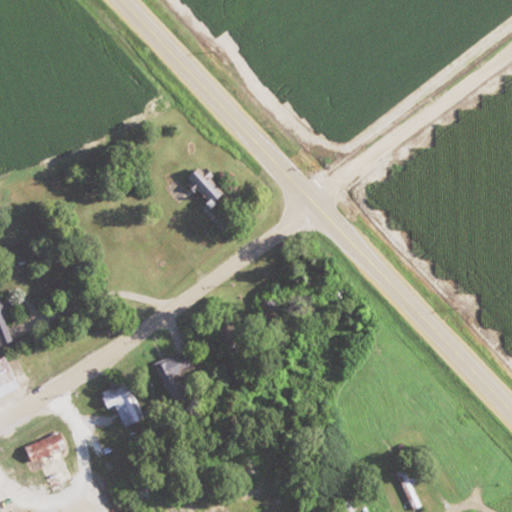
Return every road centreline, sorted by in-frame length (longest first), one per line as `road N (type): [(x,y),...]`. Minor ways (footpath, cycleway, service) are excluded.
road 1 (trunk): [(116,0),(511,415)]
road 2 (track): [(55,382),(103,511),(484,502),(496,511)]
road 3 (residential): [(0,418),(144,326),(306,199)]
road 4 (residential): [(511,41),(306,199)]
road 5 (residential): [(161,313),(139,299),(106,295),(5,332)]
